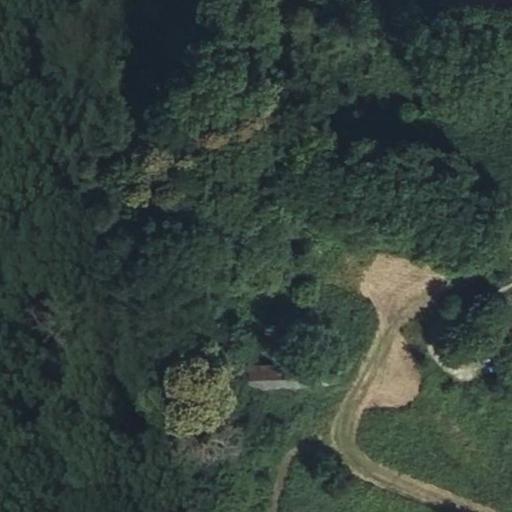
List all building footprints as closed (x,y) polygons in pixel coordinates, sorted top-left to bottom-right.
[(272,237),(274,199),(237,195),(235,234),(272,237)] [(309,197),(274,199),(272,237),(308,239),(309,197)] [(291,260),(294,283),(319,279),(316,256),(291,260)] [(338,314),(249,309),(248,338),(338,341),(338,314)] [(335,358),(252,357),(252,383),(335,384),(335,358)]
